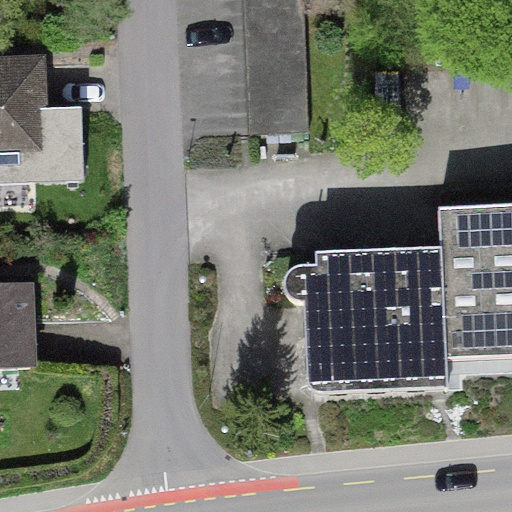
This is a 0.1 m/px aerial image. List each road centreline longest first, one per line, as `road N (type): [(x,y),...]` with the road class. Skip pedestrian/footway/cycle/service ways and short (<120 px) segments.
road 1 (residential): [(143,0),(168,511)]
road 2 (secondary): [(310,511),(511,489)]
